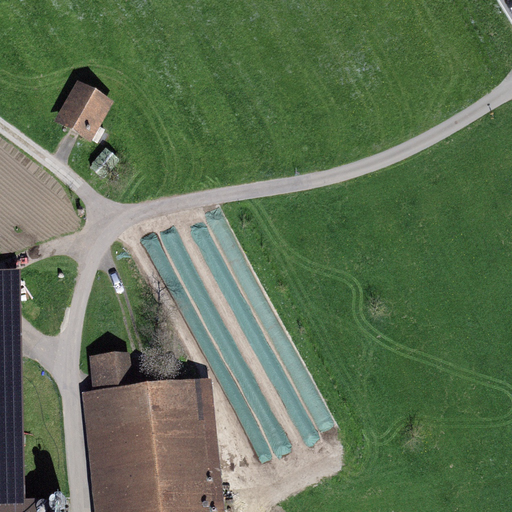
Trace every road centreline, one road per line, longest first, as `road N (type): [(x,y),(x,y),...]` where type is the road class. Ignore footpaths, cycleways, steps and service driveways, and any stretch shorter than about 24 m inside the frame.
road 1 (track): [(121,220),(85,270),(70,389),(82,511)]
road 2 (track): [(0,124),(121,220)]
